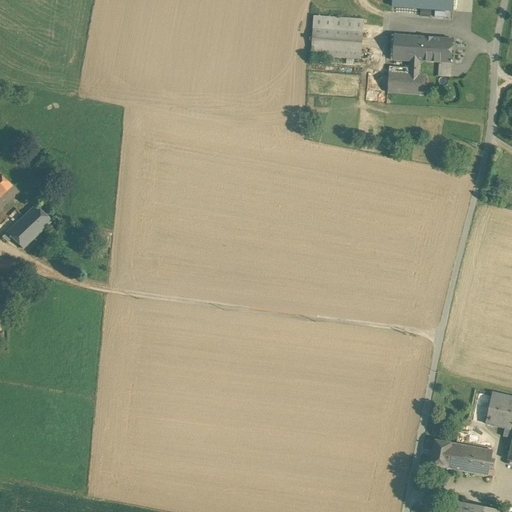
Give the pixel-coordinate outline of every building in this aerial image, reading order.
[(403,0),(403,10),(417,11),(453,12),(453,0),(403,0)] [(364,20),(314,16),(313,29),(363,33),(364,20)] [(363,33),(313,29),(311,55),(361,59),(363,33)] [(424,37),(395,35),(393,60),(411,61),(410,74),(389,73),(388,93),(424,95),(425,75),(419,75),(420,61),(423,61),(424,37)] [(453,39),(424,37),(423,61),(440,62),(452,63),(453,39)] [(452,63),(440,62),(439,76),(451,77),(452,63)] [(0,174),(0,200),(14,187),(0,174)] [(14,187),(0,200),(0,210),(19,192),(14,187)] [(35,206),(23,217),(41,232),(52,221),(35,206)] [(23,217),(7,233),(12,238),(23,248),(41,232),(23,217)] [(12,238),(7,233),(3,237),(8,242),(12,238)] [(20,262),(0,259),(0,275),(4,276),(18,278),(20,262)] [(511,397),(492,393),(486,424),(511,429),(511,397)] [(452,443),(435,440),(431,465),(447,468),(452,443)] [(493,451),(452,443),(447,468),(489,476),(493,451)] [(511,511),(454,500),(451,511),(511,511)]
